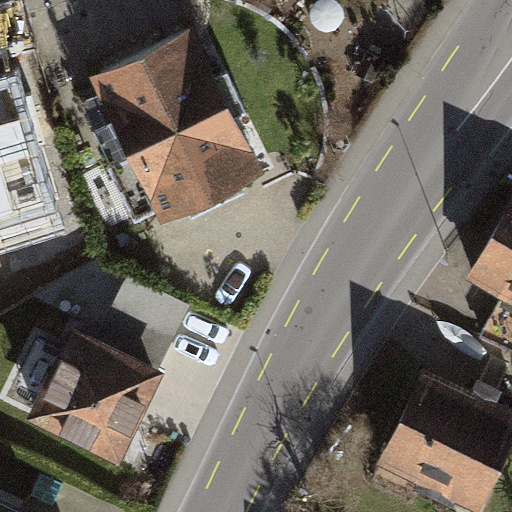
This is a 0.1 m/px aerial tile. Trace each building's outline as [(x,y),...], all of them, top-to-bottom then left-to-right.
[(163,203),(166,208),(184,199),(238,173),(257,164),(234,115),(215,76),(191,27),(99,72),(105,84),(137,149),(113,160),(109,162),(136,216),(163,203)] [(227,70),(215,76),(234,115),(247,109),(227,70)] [(0,174),(37,164),(13,79),(0,82),(0,174)] [(137,149),(105,84),(83,95),(113,160),(137,149)] [(245,189),(238,173),(184,199),(191,215),(245,189)] [(485,334),(511,349),(511,200),(473,270),(510,290),(485,334)] [(126,309),(108,338),(147,362),(165,333),(126,309)] [(67,329),(26,422),(125,466),(166,372),(67,329)] [(456,490),(477,500),(511,428),(511,410),(483,396),(489,383),(471,375),(465,388),(425,369),(383,455),(421,473),(417,482),(451,498),(456,490)] [(421,473),(383,455),(372,479),(411,497),(417,482),(421,473)] [(19,511),(0,502),(0,511),(19,511)]
